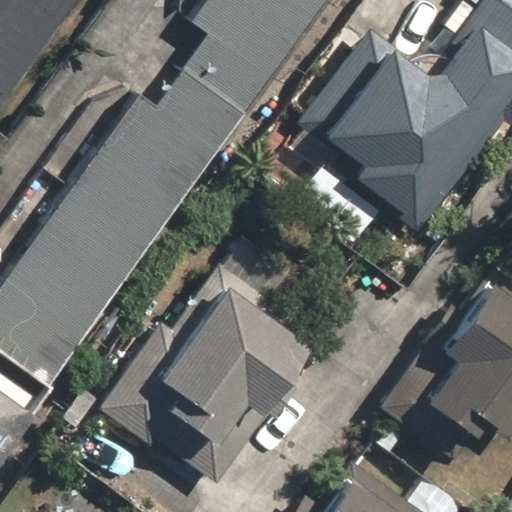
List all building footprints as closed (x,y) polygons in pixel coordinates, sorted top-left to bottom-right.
[(0,0),(0,93),(65,0),(0,0)] [(311,0),(194,0),(183,15),(203,29),(147,106),(127,92),(0,265),(0,355),(34,380),(311,0)] [(403,217),(490,99),(511,115),(511,17),(488,0),(472,0),(421,70),(370,33),(303,124),(352,160),(342,172),(403,217)] [(511,0),(488,0),(511,17),(511,0)] [(242,410),(305,324),(226,267),(193,313),(166,293),(88,401),(209,488),(257,422),(242,410)] [(511,297),(475,270),(430,332),(443,342),(409,387),(457,422),(467,408),(502,433),(511,419),(511,297)] [(0,437),(22,406),(0,390),(0,437)] [(419,511),(361,469),(352,482),(333,468),(301,511),(419,511)]
